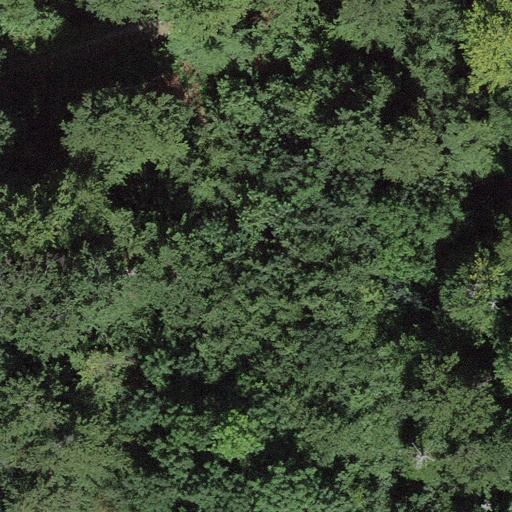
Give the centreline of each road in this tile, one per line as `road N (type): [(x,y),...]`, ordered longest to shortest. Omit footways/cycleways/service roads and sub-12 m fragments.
road 1 (track): [(381,511),(448,274),(490,196),(511,177)]
road 2 (track): [(0,86),(108,47),(316,0)]
